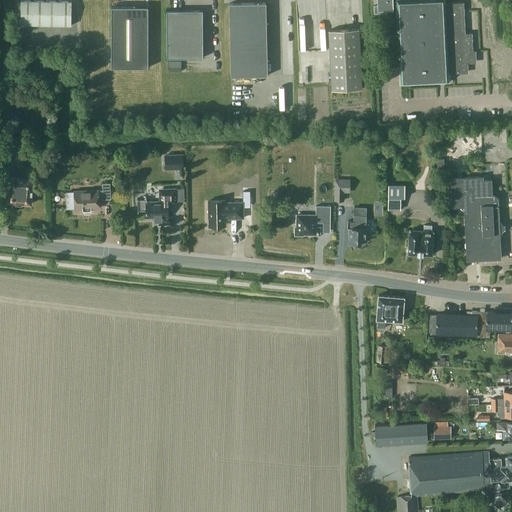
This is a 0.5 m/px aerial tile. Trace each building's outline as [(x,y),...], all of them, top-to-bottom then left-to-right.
[(71,1),(37,0),(20,0),(20,24),(71,25),(71,1)] [(377,0),(378,5),(374,5),(374,13),(386,13),(385,10),(393,9),(392,0),(377,0)] [(395,0),(397,17),(390,17),(392,66),(400,65),(400,84),(449,82),(449,72),(467,71),(467,59),(469,59),(472,56),(472,53),(473,53),(472,32),(465,33),(464,2),(445,3),(445,0),(395,0)] [(231,76),(268,75),(266,2),(229,3),(231,76)] [(111,6),(111,67),(148,67),(148,6),(111,6)] [(167,10),(167,57),(203,57),(203,10),(167,10)] [(332,90),(362,88),(359,28),(343,29),(329,30),(332,90)] [(4,145),(3,158),(17,160),(18,146),(4,145)] [(165,154),(165,169),(183,169),(183,154),(165,154)] [(9,176),(7,201),(31,203),(33,179),(9,176)] [(449,207),(464,206),(499,204),(498,197),(494,197),(494,196),(492,196),(492,179),(483,179),(483,176),(451,177),(452,189),(448,189),(449,207)] [(334,178),(334,201),(344,201),(344,193),(350,193),(350,178),(334,178)] [(91,209),(91,208),(99,208),(98,199),(110,199),(110,183),(102,183),(102,190),(66,191),(66,208),(75,208),(75,209),(82,208),(82,209),(83,210),(90,210),(91,209)] [(404,185),(388,185),(388,209),(400,209),(400,197),(404,197),(404,185)] [(137,199),(138,210),(145,210),(145,211),(146,217),(154,217),(154,220),(160,220),(160,218),(168,218),(167,202),(175,201),(175,188),(158,189),(159,201),(146,201),(146,199),(137,199)] [(272,191),(272,203),(282,203),(282,191),(272,191)] [(225,218),(243,218),(243,202),(225,202),(225,200),(208,200),(208,224),(225,224),(225,218)] [(374,215),(382,215),(382,201),(374,201),(374,215)] [(499,204),(464,206),(467,260),(501,258),(499,204)] [(330,222),(330,206),(316,205),(315,214),(296,214),(296,226),(295,226),(294,235),(303,235),(303,234),(315,234),(316,222),(330,222)] [(353,221),(347,220),(347,227),(349,228),(349,244),(359,244),(359,240),(365,241),(366,224),(365,224),(366,215),(365,215),(366,207),(354,207),(353,215),(354,215),(353,221)] [(410,229),(409,230),(408,252),(409,253),(432,254),(432,253),(433,231),(431,231),(432,225),(424,225),(424,230),(410,230),(410,229)] [(376,319),(378,319),(377,327),(385,327),(386,320),(402,321),(404,296),(378,294),(376,319)] [(494,306),(494,310),(487,310),(487,311),(472,310),(472,316),(430,314),(429,332),(477,334),(477,336),(489,336),(489,327),(511,327),(511,310),(511,311),(511,307),(494,306)] [(511,334),(498,334),(498,353),(505,353),(505,351),(511,351),(511,334)] [(389,362),(390,353),(390,351),(393,351),(394,346),(379,344),(376,360),(389,362)] [(388,368),(380,367),(379,379),(382,379),(382,374),(387,374),(388,368)] [(497,404),(497,410),(497,413),(500,417),(505,417),(511,416),(511,403),(504,404),(497,404)] [(376,444),(428,441),(427,421),(375,424),(375,431),(371,431),(371,437),(375,436),(376,444)] [(451,425),(447,425),(447,421),(435,421),(435,426),(433,426),(433,439),(451,438),(451,425)] [(511,421),(497,422),(497,428),(503,428),(503,438),(511,437),(511,421)] [(398,511),(417,511),(416,495),(490,489),(489,483),(491,483),(490,480),(502,479),(511,478),(511,454),(506,455),(507,465),(501,465),(501,458),(489,459),(489,451),(409,458),(412,495),(397,496),(398,511)]
